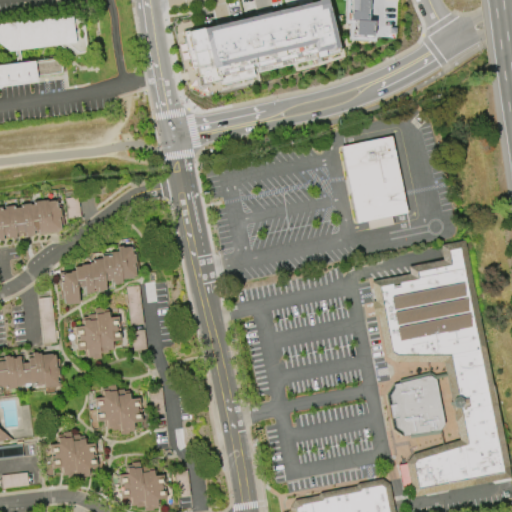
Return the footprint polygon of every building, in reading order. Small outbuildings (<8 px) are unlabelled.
[(182,32),(190,68),(195,67),(196,73),(200,89),(253,77),(252,73),(255,73),(339,53),(325,0),(320,0),(222,23),(182,32)] [(393,0),(391,37),(350,35),(350,22),(344,22),(345,0),(393,0)] [(0,84),(64,74),(62,57),(0,64),(0,45),(8,51),(62,45),(75,53),(86,51),(81,13),(0,23),(0,84)] [(340,146),(390,136),(406,213),(390,216),(391,224),(367,229),(365,221),(355,223),(340,146)] [(67,218),(80,216),(77,197),(64,199),(67,218)] [(59,205),(62,224),(58,224),(59,231),(37,234),(36,229),(31,230),(32,234),(28,234),(29,236),(24,237),(23,232),(13,233),(14,238),(10,239),(10,238),(6,238),(6,234),(1,235),(1,240),(0,240),(0,208),(3,208),(2,206),(12,205),(12,207),(18,207),(18,204),(27,203),(27,204),(32,204),(31,201),(56,198),(57,205),(59,205)] [(510,478),(464,240),(439,245),(442,260),(407,267),(409,274),(370,281),(384,356),(393,362),(443,362),(458,440),(411,454),(404,462),(411,497),(510,478)] [(135,251),(137,271),(135,272),(135,278),(121,280),(121,282),(109,283),(109,281),(104,281),(105,292),(96,293),(96,289),(92,290),(92,294),(83,295),(82,287),(76,288),(77,302),(60,304),(58,281),(60,280),(59,274),(70,273),(69,271),(74,271),(73,267),(80,267),(79,265),(88,264),(88,262),(91,262),(91,260),(101,259),(100,256),(109,255),(108,252),(117,251),(116,246),(133,244),(133,251),(135,251)] [(128,325),(141,325),(140,286),(127,286),(128,325)] [(76,350),(73,327),(82,326),(81,320),(87,319),(87,314),(93,314),(93,308),(102,307),(102,312),(107,312),(107,318),(117,316),(119,340),(110,341),(112,350),(106,351),(106,352),(98,353),(99,358),(91,359),(91,357),(86,357),(85,349),(76,350)] [(132,330),(132,348),(145,348),(144,330),(132,330)] [(0,360),(2,360),(2,356),(6,355),(7,357),(10,356),(10,358),(14,357),(14,356),(17,355),(18,363),(26,362),(25,358),(31,357),(30,353),(34,352),(35,354),(38,353),(38,355),(52,354),(53,360),(57,359),(60,386),(41,389),(41,385),(0,389),(0,360)] [(428,375),(392,384),(389,389),(397,429),(401,433),(401,436),(439,431),(443,424),(435,379),(428,375)] [(95,422),(92,398),(101,396),(101,391),(114,389),(114,392),(120,391),(121,394),(128,393),(129,399),(137,398),(140,421),(131,422),(132,431),(127,432),(127,434),(119,435),(119,430),(111,430),(110,429),(104,430),(103,421),(95,422)] [(0,441),(0,431),(11,440),(0,441)] [(48,469),(46,445),(57,444),(56,436),(60,435),(60,433),(68,432),(68,436),(76,435),(76,437),(82,437),(83,445),(92,443),(95,467),(87,468),(87,474),(84,475),(84,478),(81,478),(81,480),(73,481),(72,477),(65,478),(65,476),(59,477),(58,467),(48,469)] [(120,499),(117,475),(126,474),(125,468),(132,467),(131,463),(138,462),(138,466),(146,465),(146,467),(151,466),(153,476),(162,475),(165,499),(156,500),(157,509),(144,511),(143,506),(136,507),(135,506),(130,506),(129,497),(120,499)] [(2,489),(27,486),(26,473),(0,475),(2,489)] [(289,502),(314,498),(318,493),(353,487),(354,485),(378,479),(385,484),(389,511),(285,511),(285,508),(289,502)]
